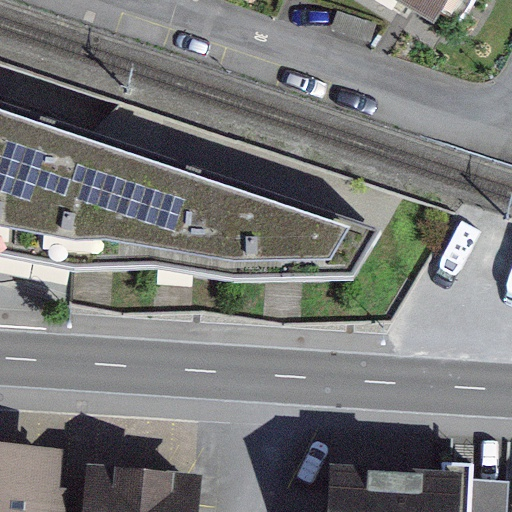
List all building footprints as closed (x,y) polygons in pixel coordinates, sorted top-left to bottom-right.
[(411,0),(432,13),(439,0),(411,0)] [(0,254),(79,270),(158,268),(240,282),(351,279),(374,231),(0,113),(0,254)] [(54,511),(61,441),(0,436),(0,511),(54,511)] [(181,511),(186,456),(85,447),(79,511),(181,511)] [(457,511),(458,479),(340,476),(339,511),(457,511)]
